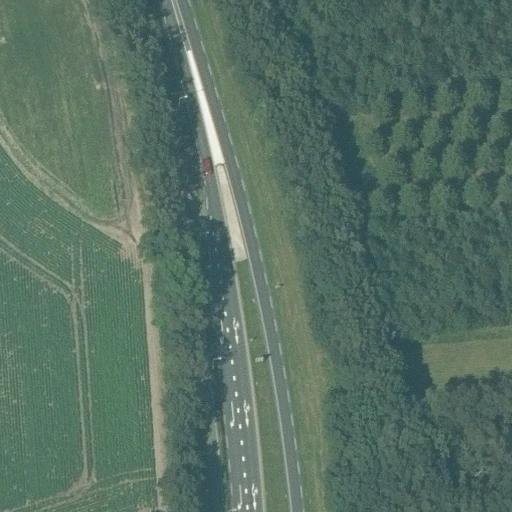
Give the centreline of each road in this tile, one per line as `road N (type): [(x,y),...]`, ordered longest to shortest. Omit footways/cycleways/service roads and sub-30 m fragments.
road 1 (primary): [(292,511),(280,397),(239,195),(185,39)]
road 2 (primary): [(185,39),(248,511)]
road 3 (unclassified): [(191,285),(132,0)]
